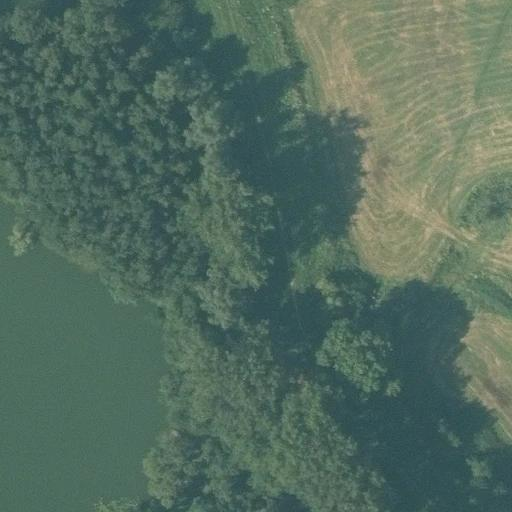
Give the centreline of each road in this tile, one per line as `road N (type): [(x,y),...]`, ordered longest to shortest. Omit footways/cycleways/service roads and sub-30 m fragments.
road 1 (track): [(511,12),(445,226),(468,238),(445,298),(426,324),(324,379)]
road 2 (track): [(314,366),(219,424),(175,511)]
road 3 (track): [(437,511),(324,379)]
